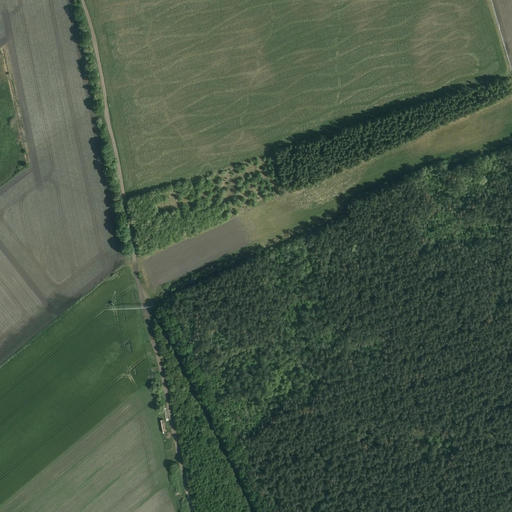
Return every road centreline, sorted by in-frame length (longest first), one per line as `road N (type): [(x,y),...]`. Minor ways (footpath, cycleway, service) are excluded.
road 1 (unclassified): [(190,511),(129,226)]
road 2 (track): [(255,511),(141,292)]
road 3 (track): [(129,226),(81,0)]
